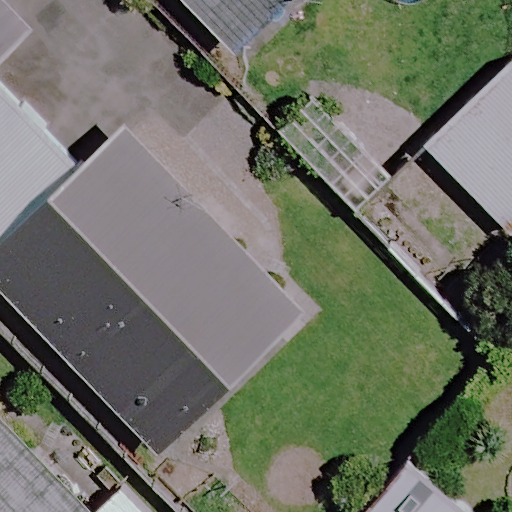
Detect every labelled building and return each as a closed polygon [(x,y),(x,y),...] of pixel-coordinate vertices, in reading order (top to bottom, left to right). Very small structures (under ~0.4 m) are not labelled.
[(0,0),(0,300),(2,299),(156,457),(308,308),(128,125),(80,172),(0,90),(0,58),(33,27),(6,0),(0,0)] [(177,0),(229,54),(286,0),(177,0)] [(511,228),(511,75),(504,67),(421,148),(506,234),(511,228)] [(307,92),(268,131),(351,214),(390,175),(307,92)] [(435,511),(383,475),(356,511),(435,511)] [(0,511),(19,511),(0,493),(0,511)]
